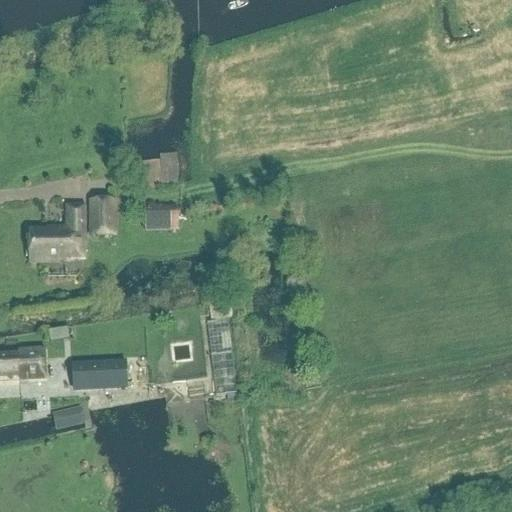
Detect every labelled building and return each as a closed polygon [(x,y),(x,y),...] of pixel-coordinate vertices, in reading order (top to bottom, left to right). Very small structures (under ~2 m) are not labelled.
[(178,188),(176,155),(160,156),(161,171),(159,171),(158,161),(136,164),(138,191),(178,188)] [(115,203),(91,203),(91,239),(115,239),(115,203)] [(54,231),(54,233),(29,233),(29,266),(48,266),(48,262),(85,261),(85,209),(67,209),(67,231),(54,231)] [(144,236),(171,234),(170,215),(143,216),(144,236)] [(0,372),(25,372),(25,377),(44,376),(43,346),(18,347),(18,350),(0,350),(0,372)] [(127,391),(125,365),(86,367),(87,393),(127,391)] [(83,423),(80,411),(52,418),(55,432),(83,425),(83,423)]
